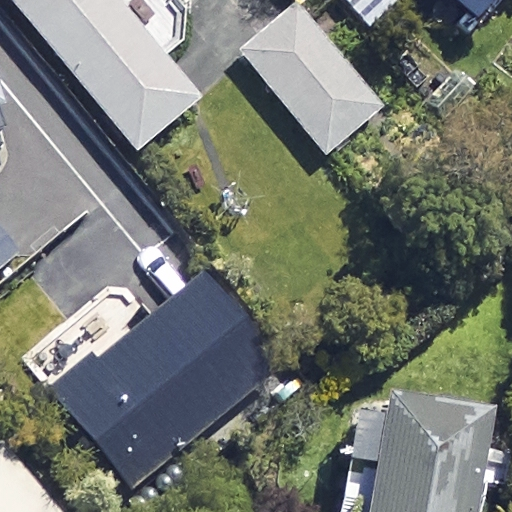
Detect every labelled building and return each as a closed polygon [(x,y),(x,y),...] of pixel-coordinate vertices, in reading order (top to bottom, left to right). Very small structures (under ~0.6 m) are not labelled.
[(0,0),(130,156),(192,105),(104,0),(0,0)] [(402,19),(387,0),(335,0),(370,44),(402,19)] [(488,0),(446,0),(470,21),(488,0)] [(376,114),(293,12),(236,58),(319,160),(376,114)] [(169,246),(94,151),(26,205),(101,300),(169,246)] [(289,364),(213,270),(53,399),(130,493),(289,364)] [(464,511),(480,422),(375,404),(356,511),(464,511)] [(0,511),(49,511),(0,451),(0,511)]
